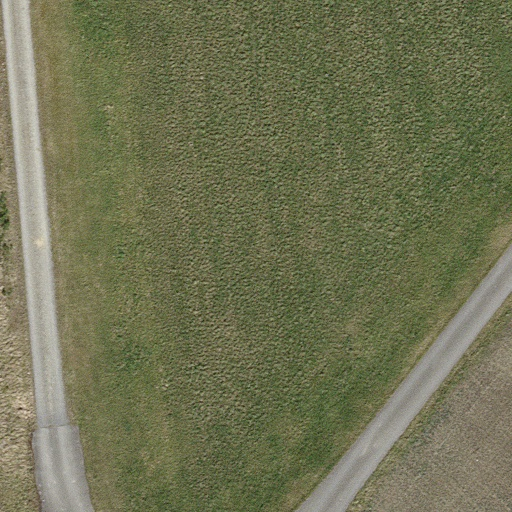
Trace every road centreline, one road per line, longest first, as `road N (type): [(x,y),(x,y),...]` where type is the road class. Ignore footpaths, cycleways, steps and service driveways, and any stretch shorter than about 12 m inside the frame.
road 1 (track): [(69,511),(18,0)]
road 2 (track): [(511,282),(329,511)]
